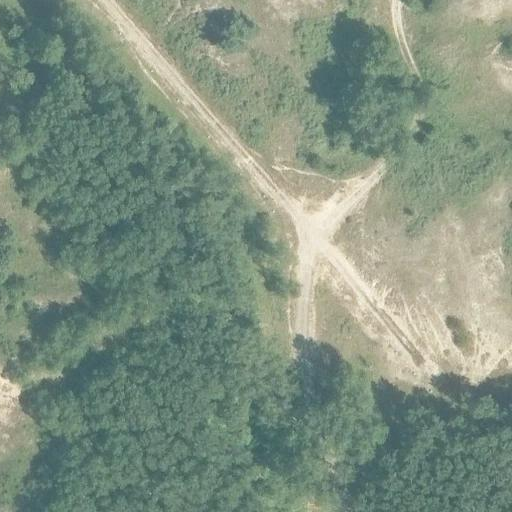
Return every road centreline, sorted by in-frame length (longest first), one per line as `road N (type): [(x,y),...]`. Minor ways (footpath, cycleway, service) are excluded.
road 1 (track): [(98,0),(311,227)]
road 2 (track): [(349,511),(306,375),(311,227)]
road 3 (track): [(311,227),(418,363)]
